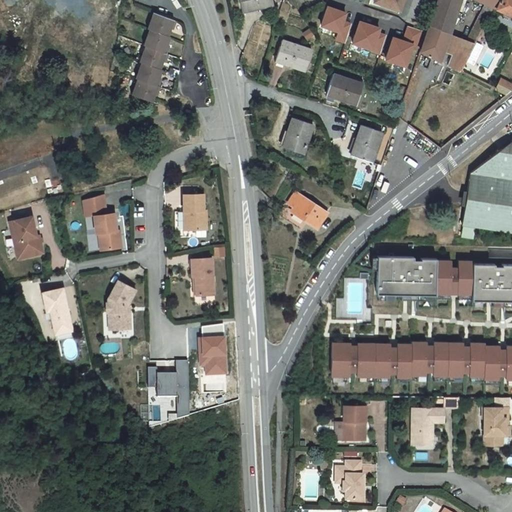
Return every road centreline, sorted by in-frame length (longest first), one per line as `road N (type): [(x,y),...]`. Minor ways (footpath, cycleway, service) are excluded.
road 1 (residential): [(511,108),(370,221),(333,261),(278,367),(252,376)]
road 2 (residential): [(237,143),(174,153),(157,167),(150,185),(154,344)]
road 3 (secondary): [(252,376),(237,143)]
road 4 (secondary): [(262,511),(252,376)]
road 5 (residential): [(382,478),(452,479),(505,511)]
